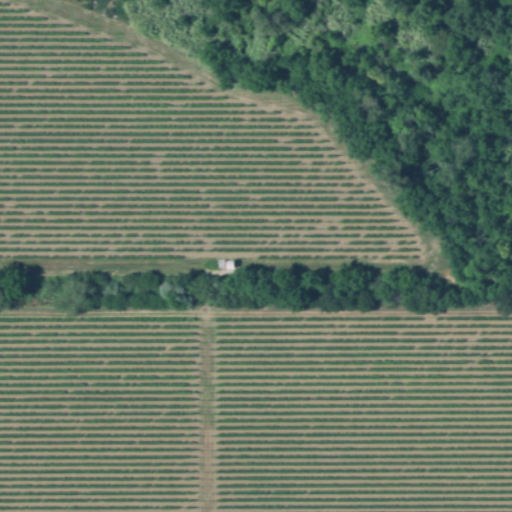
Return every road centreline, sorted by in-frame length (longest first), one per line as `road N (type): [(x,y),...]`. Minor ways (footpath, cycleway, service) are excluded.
road 1 (track): [(0,310),(207,313),(207,511)]
road 2 (track): [(511,313),(207,313)]
